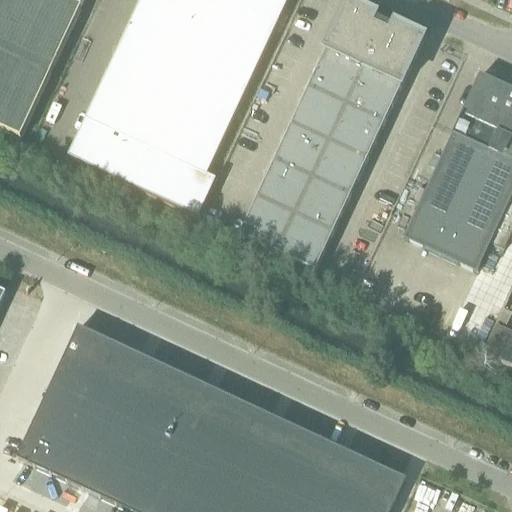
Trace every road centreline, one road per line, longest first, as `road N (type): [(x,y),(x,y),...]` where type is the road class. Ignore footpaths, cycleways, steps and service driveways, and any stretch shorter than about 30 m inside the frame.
road 1 (unclassified): [(511,487),(0,250)]
road 2 (unknown): [(110,0),(50,149)]
road 3 (unknown): [(0,424),(60,278)]
road 4 (unclassified): [(511,52),(395,0)]
